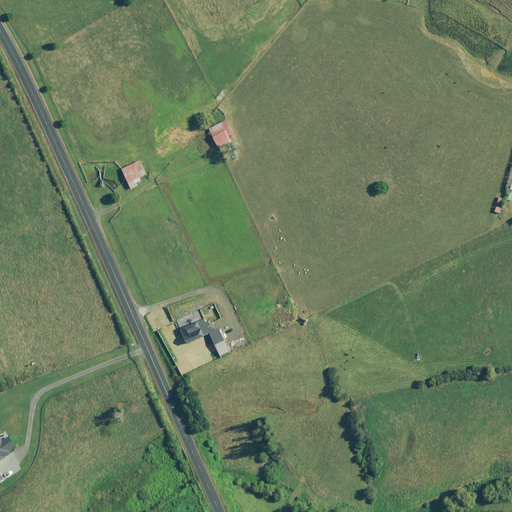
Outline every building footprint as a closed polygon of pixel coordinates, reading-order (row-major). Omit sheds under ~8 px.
[(219,148),(232,141),(228,134),(233,132),(227,120),(209,129),(219,148)] [(146,174),(140,161),(122,169),(131,189),(138,186),(137,183),(142,180),(141,177),(146,174)] [(506,198),(499,197),(495,212),(502,214),(506,198)] [(210,332),(205,320),(181,329),(188,344),(203,337),(210,334),(220,356),(230,351),(220,328),(210,332)] [(0,482),(4,480),(0,472),(0,461),(4,459),(3,458),(11,453),(9,450),(16,445),(10,436),(3,441),(0,436),(0,482)]
